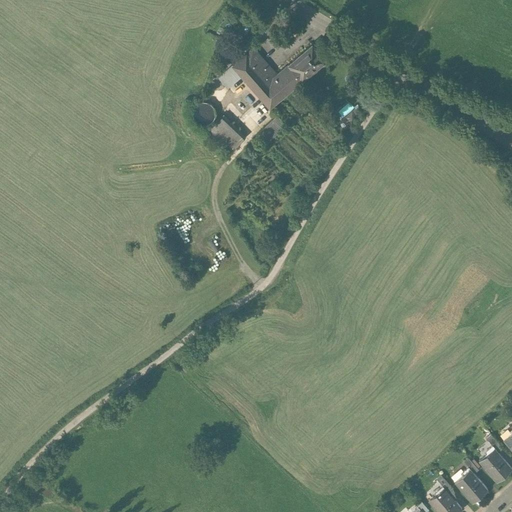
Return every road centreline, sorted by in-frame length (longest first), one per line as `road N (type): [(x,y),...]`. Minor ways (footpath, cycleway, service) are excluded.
road 1 (track): [(401,69),(261,289),(87,411),(0,500)]
road 2 (tertiary): [(511,140),(289,0)]
road 3 (track): [(261,289),(231,247),(214,195),(249,141)]
